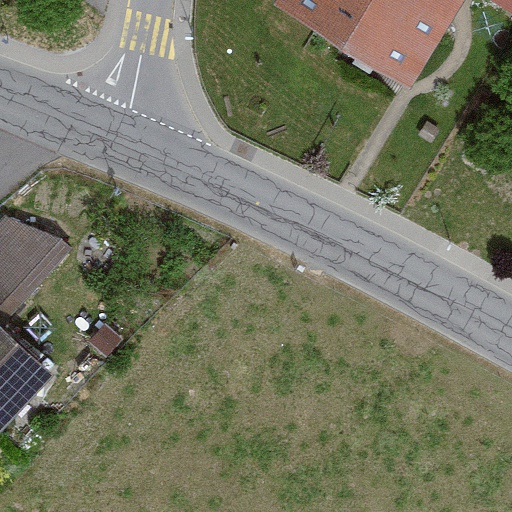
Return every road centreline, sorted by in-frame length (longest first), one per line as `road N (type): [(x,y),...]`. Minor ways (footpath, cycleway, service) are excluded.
road 1 (tertiary): [(121,140),(322,230),(511,331)]
road 2 (unclassified): [(154,0),(121,140)]
road 3 (tertiary): [(0,91),(121,140)]
